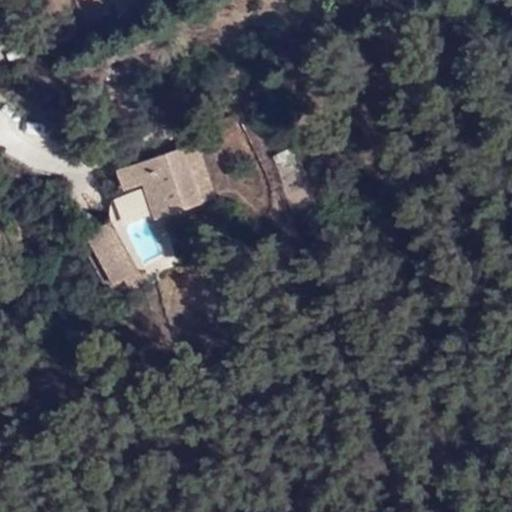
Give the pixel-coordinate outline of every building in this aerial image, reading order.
[(207,164),(198,139),(190,141),(192,145),(201,166),(207,164)] [(201,166),(192,145),(190,141),(184,144),(193,169),(201,166)] [(212,188),(201,166),(193,169),(184,144),(183,144),(120,168),(128,188),(148,181),(158,209),(161,216),(217,195),(212,188)] [(267,158),(295,209),(318,197),(290,146),(267,158)] [(218,194),(207,164),(201,166),(212,188),(217,195),(218,194)] [(158,209),(148,181),(128,188),(123,190),(115,217),(116,219),(117,218),(120,223),(158,209)] [(67,209),(62,202),(54,206),(58,213),(67,209)] [(120,223),(117,218),(116,219),(89,232),(115,284),(124,279),(143,270),(120,223)] [(149,284),(146,269),(143,270),(124,279),(129,289),(149,284)]
